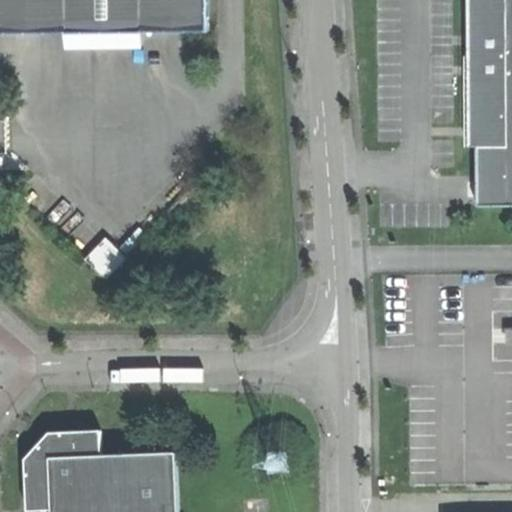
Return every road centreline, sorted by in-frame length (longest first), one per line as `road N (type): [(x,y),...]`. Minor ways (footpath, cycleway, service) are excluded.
road 1 (unclassified): [(349,360),(323,0)]
road 2 (unclassified): [(349,360),(0,365)]
road 3 (unknown): [(0,139),(147,138),(201,127),(228,106),(234,86),(235,0)]
road 4 (unclassified): [(353,511),(349,360)]
